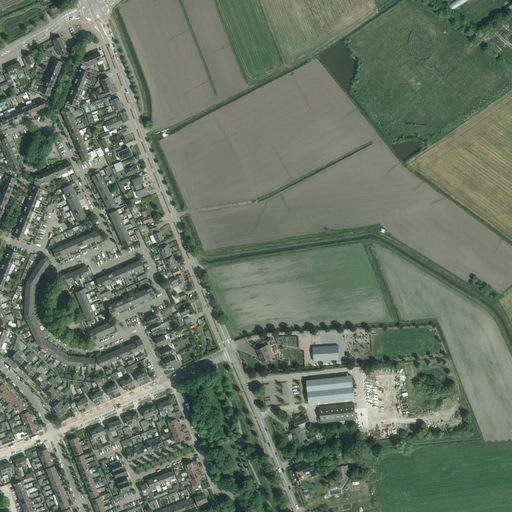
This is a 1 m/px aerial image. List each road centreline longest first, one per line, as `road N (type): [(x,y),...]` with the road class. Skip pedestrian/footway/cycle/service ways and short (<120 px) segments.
road 1 (tertiary): [(232,353),(93,4)]
road 2 (residential): [(86,255),(105,247),(108,236),(62,136),(35,123),(0,135)]
road 3 (residential): [(122,335),(118,319),(165,296),(145,250),(96,269),(86,255)]
road 4 (tertiary): [(296,511),(232,353)]
road 5 (residential): [(122,335),(82,347),(57,334),(43,296),(58,268)]
road 6 (residential): [(52,433),(163,384)]
